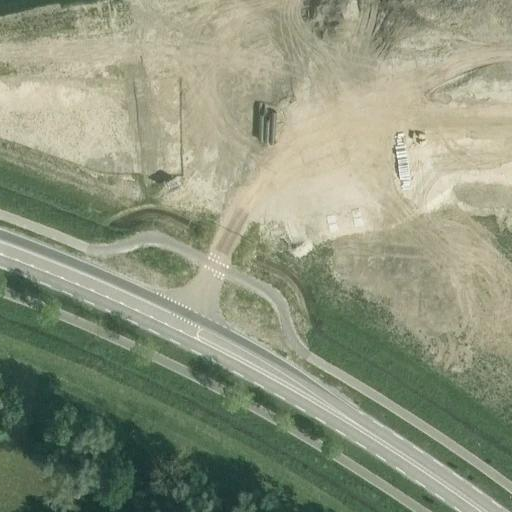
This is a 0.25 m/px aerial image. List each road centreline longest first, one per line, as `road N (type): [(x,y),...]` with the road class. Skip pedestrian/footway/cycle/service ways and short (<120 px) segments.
road 1 (primary): [(0,252),(227,348),(482,511)]
road 2 (tertiary): [(345,208),(344,262),(367,372),(436,448)]
road 3 (tertiary): [(436,448),(388,325),(383,215)]
road 4 (primary): [(0,145),(218,146)]
road 5 (primary): [(348,43),(313,59),(291,88),(204,95),(180,105)]
road 6 (primary): [(180,105),(0,107)]
road 7 (primary): [(383,215),(418,203),(452,174),(511,164)]
road 8 (primary): [(294,138),(312,140),(324,172),(344,191),(384,199)]
